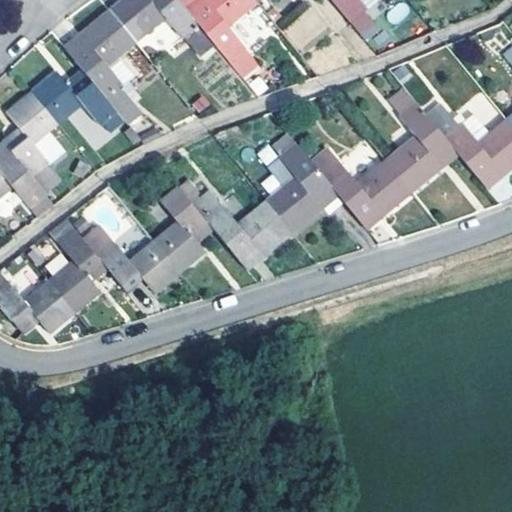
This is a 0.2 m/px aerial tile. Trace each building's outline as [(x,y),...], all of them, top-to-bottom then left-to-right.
[(195,22),(186,10),(177,0),(150,0),(150,1),(149,0),(125,0),(110,12),(136,43),(164,20),(181,41),(184,39),(201,59),(216,46),(195,22)] [(213,8),(205,0),(197,0),(186,10),(195,22),(213,8)] [(227,27),(257,3),(254,0),(205,0),(213,8),(195,22),(216,46),(243,80),(258,66),(244,49),(245,47),(227,27)] [(307,0),(306,0),(275,23),(297,52),(329,29),(307,0)] [(359,0),(330,0),(361,37),(375,25),(365,12),(367,10),(359,0)] [(394,24),(410,13),(403,2),(387,13),(394,24)] [(107,67),(136,43),(110,12),(81,36),(91,48),(74,62),(84,73),(125,123),(139,112),(121,89),(124,87),(107,67)] [(379,31),(375,25),(361,37),(366,43),(379,31)] [(91,48),(81,36),(64,50),(74,62),(91,48)] [(110,65),(123,84),(138,74),(126,55),(110,65)] [(110,135),(125,123),(84,73),(68,86),(57,73),(31,94),(58,126),(83,106),(100,126),(103,124),(110,135)] [(426,116),(404,89),(388,102),(400,115),(398,116),(416,138),(387,162),(412,193),(442,169),(432,157),(449,144),(426,116)] [(33,145),(58,126),(31,94),(7,115),(21,132),(5,146),(18,162),(45,195),(60,183),(48,168),(50,166),(33,145)] [(477,179),(486,191),(511,168),(511,126),(507,121),(479,145),(462,123),(459,124),(442,103),(426,116),(449,144),(458,155),(477,179)] [(101,126),(86,139),(95,150),(111,137),(101,126)] [(292,235),(339,197),(329,185),(324,179),(296,144),(279,158),(295,178),(266,203),(292,235)] [(432,157),(442,169),(458,155),(449,144),(432,157)] [(0,198),(13,188),(38,219),(54,206),(45,195),(18,162),(3,175),(0,171),(0,198)] [(357,219),(366,230),(412,193),(387,162),(357,185),(341,165),(324,179),(329,185),(339,197),(357,219)] [(154,243),(180,275),(204,255),(189,236),(205,222),(204,220),(178,188),(161,201),(177,223),(154,243)] [(292,235),(266,203),(238,226),(221,206),(204,220),(205,222),(247,273),(292,235)] [(66,220),(48,233),(72,264),(49,282),(75,315),(100,294),(93,284),(108,272),(95,256),(80,238),(66,220)] [(154,243),(130,263),(97,225),(80,238),(95,256),(108,272),(123,290),(140,277),(155,296),(180,275),(154,243)] [(75,315),(49,282),(24,303),(8,282),(0,288),(0,308),(18,331),(35,318),(38,322),(49,336),(75,315)] [(35,318),(18,331),(22,336),(38,322),(35,318)]
